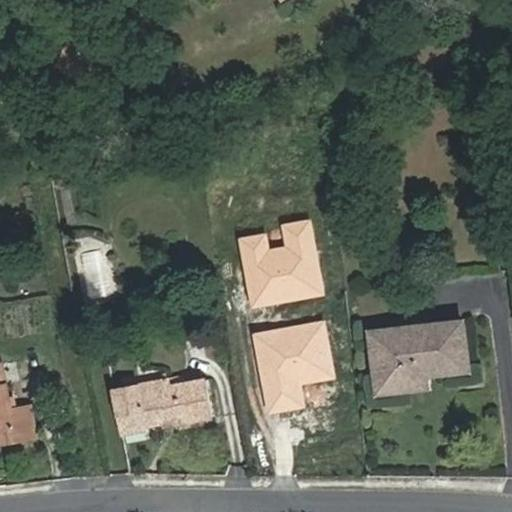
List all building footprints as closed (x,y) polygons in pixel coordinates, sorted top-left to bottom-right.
[(76,71),(95,82),(112,52),(92,41),(76,71)] [(132,63),(112,52),(95,82),(116,93),(132,63)] [(95,161),(75,164),(77,178),(96,175),(95,161)] [(291,244),(269,247),(267,230),(244,234),(247,251),(255,300),(326,289),(318,239),(314,218),(288,222),(291,244)] [(301,390),(300,380),(334,374),(325,319),(257,330),(267,385),(268,395),(271,408),(287,405),(285,392),(301,390)] [(407,374),(408,386),(429,384),(427,370),(471,365),(467,322),(423,327),(424,331),(375,337),(381,377),(407,374)] [(11,408),(3,363),(0,363),(0,441),(37,436),(31,405),(11,408)] [(382,390),(408,386),(407,374),(381,377),(382,390)] [(169,378),(114,388),(122,432),(146,428),(145,424),(166,420),(167,424),(214,415),(206,378),(170,385),(169,378)] [(301,390),(285,392),(287,405),(304,402),(301,390)]
